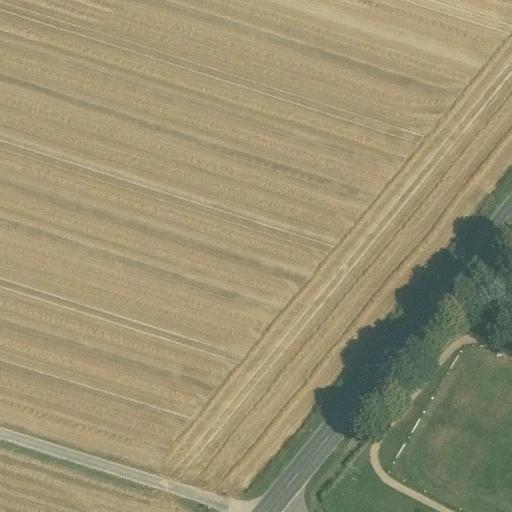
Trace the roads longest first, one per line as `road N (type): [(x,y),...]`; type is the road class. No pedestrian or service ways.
road 1 (tertiary): [(511,214),(268,511)]
road 2 (track): [(0,436),(237,511)]
